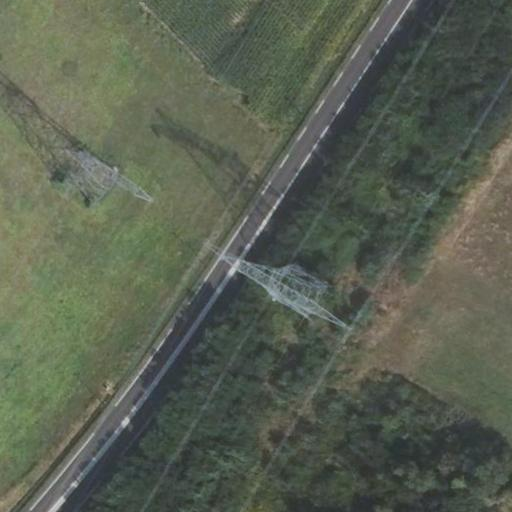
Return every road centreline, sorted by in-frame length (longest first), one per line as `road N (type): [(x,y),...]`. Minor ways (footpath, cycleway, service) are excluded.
road 1 (primary): [(309,155),(36,511)]
road 2 (primary): [(63,511),(205,330),(309,155)]
road 3 (primary): [(412,0),(309,155)]
